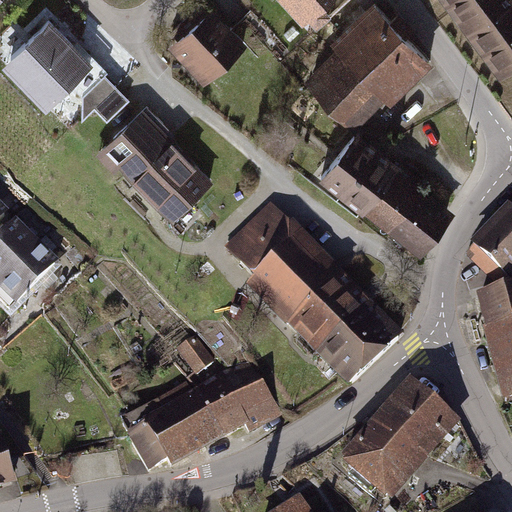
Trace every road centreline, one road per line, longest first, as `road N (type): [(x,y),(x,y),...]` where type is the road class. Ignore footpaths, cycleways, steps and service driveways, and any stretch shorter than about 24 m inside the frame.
road 1 (residential): [(166,0),(124,38),(275,180),(444,293)]
road 2 (residential): [(440,335),(301,440),(244,466),(26,511)]
road 3 (residential): [(405,0),(511,149)]
road 4 (residential): [(511,164),(462,237),(444,293)]
road 5 (residential): [(440,335),(511,461)]
